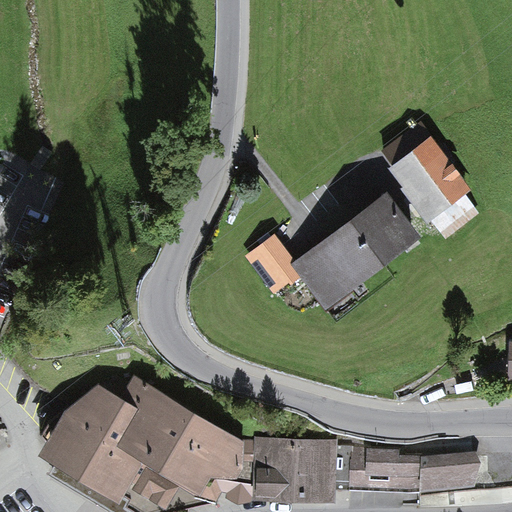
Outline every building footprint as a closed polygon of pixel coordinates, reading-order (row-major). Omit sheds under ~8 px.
[(387,151),(449,231),(475,210),(460,192),(465,188),(431,144),(418,127),(387,151)] [(388,200),(355,224),(379,257),(411,232),(388,200)] [(346,281),(379,257),(355,224),(300,266),(324,298),(346,281)] [(295,270),(273,240),(251,257),(273,287),(295,270)] [(214,488),(216,488),(228,436),(229,431),(136,375),(101,381),(92,388),(78,411),(70,404),(48,420),(40,435),(60,459),(54,469),(124,511),(133,511),(143,496),(157,505),(162,503),(170,492),(188,503),(198,486),(214,488)] [(238,441),(228,436),(216,488),(217,490),(217,487),(228,488),(227,492),(238,498),(251,496),(251,492),(262,490),(269,500),(316,502),(317,491),(326,492),(327,476),(351,477),(352,445),(329,442),(264,440),(238,441)] [(421,491),(421,488),(423,456),(399,455),(393,449),(368,448),(368,447),(352,445),(351,477),(350,487),(368,488),(368,476),(378,476),(377,482),(390,482),(395,488),(405,489),(405,490),(421,491)] [(511,453),(472,455),(423,456),(421,488),(421,491),(511,482),(511,453)]
